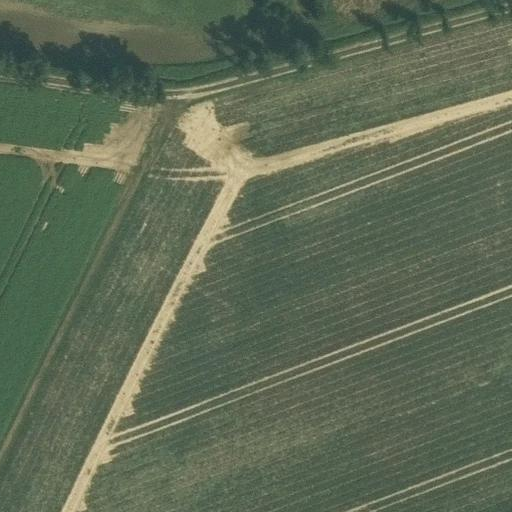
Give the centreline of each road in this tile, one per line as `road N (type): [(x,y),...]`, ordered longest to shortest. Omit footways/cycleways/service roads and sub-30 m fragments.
road 1 (track): [(511,12),(182,104),(0,76)]
road 2 (track): [(182,104),(0,464)]
